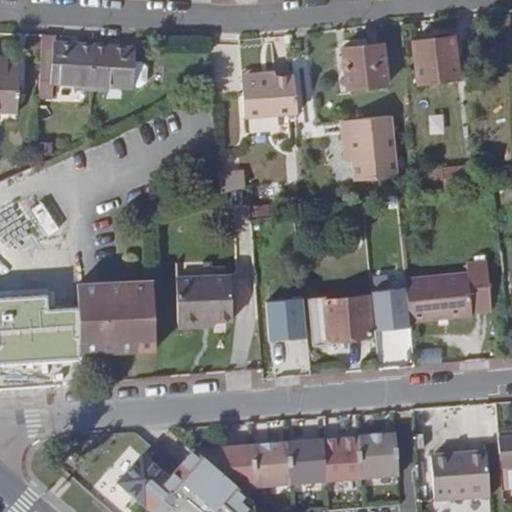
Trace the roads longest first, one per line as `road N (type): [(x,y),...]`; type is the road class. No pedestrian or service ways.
road 1 (residential): [(0,431),(511,380)]
road 2 (residential): [(471,0),(216,21),(0,13)]
